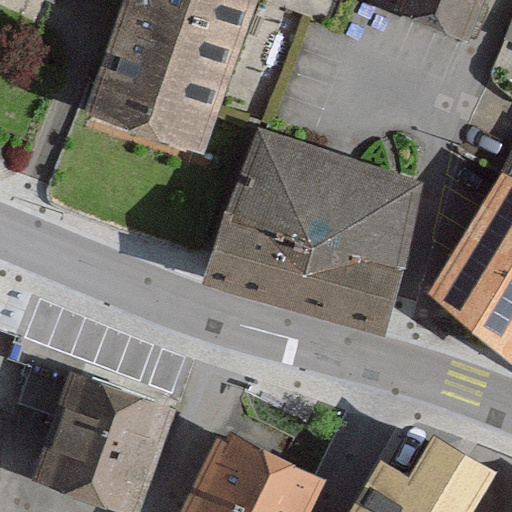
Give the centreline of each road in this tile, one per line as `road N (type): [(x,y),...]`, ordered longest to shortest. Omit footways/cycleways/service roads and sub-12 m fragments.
road 1 (residential): [(384,367),(493,0)]
road 2 (secondary): [(0,232),(231,324)]
road 3 (residential): [(231,324),(155,511)]
road 4 (secondary): [(231,324),(384,367)]
road 5 (residential): [(384,367),(320,511)]
road 6 (secondary): [(384,367),(511,407)]
